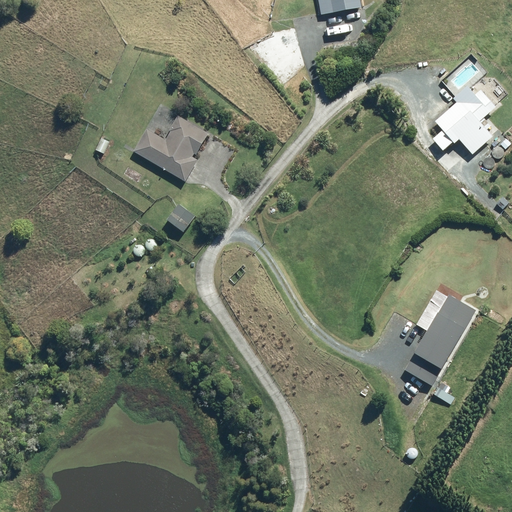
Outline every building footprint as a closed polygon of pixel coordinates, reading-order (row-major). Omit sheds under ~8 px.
[(318,0),(321,16),(361,9),(363,9),(360,0),(318,0)] [(184,1),(171,4),(174,14),(186,11),(184,1)] [(445,131),(435,140),(445,152),(455,142),(457,145),(461,141),(474,156),(495,137),(482,123),(499,107),(484,91),(478,96),(470,86),(455,99),(459,103),(437,123),(445,131)] [(147,129),(135,151),(186,181),(199,160),(194,157),(196,154),(197,155),(209,134),(179,117),(171,131),(172,131),(167,140),(147,129)] [(103,138),(98,151),(105,154),(111,142),(103,138)] [(503,145),(507,150),(511,145),(511,143),(508,140),(503,145)] [(180,205),(168,220),(185,233),(196,218),(180,205)] [(436,291),(416,326),(427,332),(404,372),(432,388),(443,369),(476,311),(450,296),(448,298),(436,291)] [(471,306),(480,311),(484,304),(475,299),(471,306)] [(450,390),(442,385),(435,397),(451,407),(456,399),(448,394),(450,390)]
